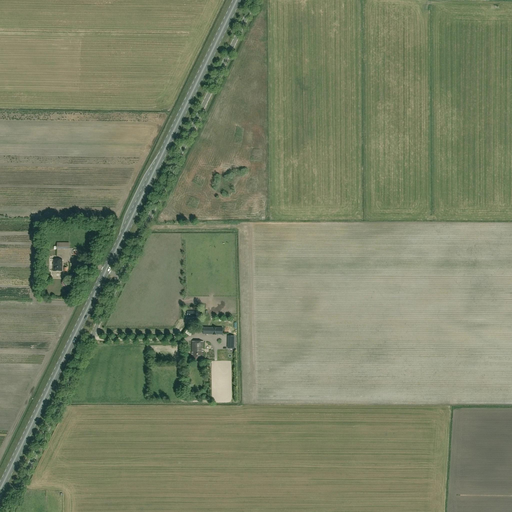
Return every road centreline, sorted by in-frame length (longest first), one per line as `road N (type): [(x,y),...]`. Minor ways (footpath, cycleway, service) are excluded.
road 1 (unclassified): [(6,511),(254,0)]
road 2 (primary): [(0,490),(236,0)]
